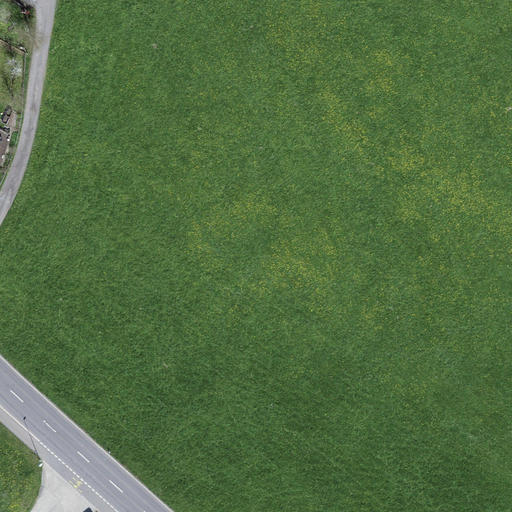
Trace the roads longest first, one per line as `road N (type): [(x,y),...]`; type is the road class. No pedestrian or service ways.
road 1 (track): [(0,210),(31,121),(50,0)]
road 2 (primary): [(0,377),(91,467)]
